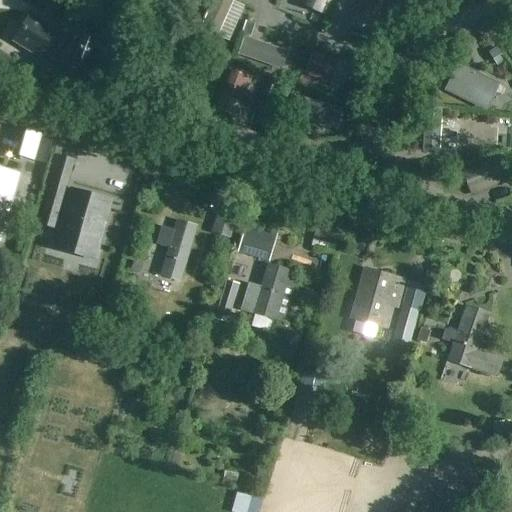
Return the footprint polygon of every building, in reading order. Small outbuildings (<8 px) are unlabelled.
[(0,0),(0,8),(26,9),(26,0),(0,0)] [(214,0),(199,33),(217,41),(235,0),(214,0)] [(301,0),(300,2),(326,13),(331,0),(301,0)] [(358,0),(349,25),(373,35),(386,0),(358,0)] [(30,18),(14,43),(66,75),(82,50),(30,18)] [(511,32),(495,42),(511,71),(511,32)] [(281,68),(286,51),(243,37),(238,54),(281,68)] [(313,51),(304,75),(340,89),(349,65),(313,51)] [(486,112),(501,83),(458,61),(443,90),(486,112)] [(250,81),(223,71),(211,108),(238,117),(250,81)] [(336,129),(342,109),(297,95),(290,115),(336,129)] [(437,152),(443,107),(424,104),(418,150),(437,152)] [(20,156),(32,160),(39,136),(27,133),(20,156)] [(499,157),(462,172),(472,197),(509,183),(499,157)] [(8,200),(14,177),(0,173),(0,227),(4,214),(16,217),(20,203),(8,200)] [(50,186),(38,227),(54,231),(66,191),(50,186)] [(71,192),(58,239),(96,250),(110,203),(71,192)] [(220,205),(211,234),(231,237),(240,210),(220,205)] [(313,241),(338,246),(344,217),(320,212),(313,241)] [(177,222),(174,233),(162,229),(156,248),(169,251),(161,278),(181,283),(196,228),(177,222)] [(237,253),(268,263),(277,236),(245,226),(237,253)] [(338,273),(342,259),(326,255),(322,270),(338,273)] [(284,321),(296,275),(268,267),(262,290),(249,286),(243,309),(284,321)] [(352,319),(356,320),(352,332),(375,339),(379,326),(387,329),(393,309),(400,311),(407,284),(365,272),(352,319)] [(238,286),(227,282),(215,320),(226,323),(238,286)] [(391,345),(408,350),(418,312),(402,307),(391,345)] [(442,341),(455,345),(449,362),(498,379),(504,361),(477,351),(489,315),(465,307),(455,336),(445,333),(442,341)] [(302,375),(291,419),(315,425),(326,381),(302,375)] [(383,403),(379,424),(389,426),(393,405),(383,403)] [(493,424),(495,443),(511,442),(510,422),(493,424)] [(241,480),(254,482),(255,468),(242,467),(241,480)] [(273,511),(278,494),(267,492),(261,511),(273,511)] [(259,511),(262,501),(251,498),(247,511),(259,511)]
